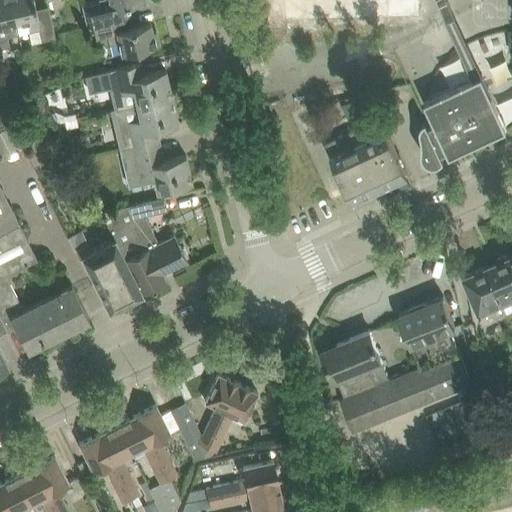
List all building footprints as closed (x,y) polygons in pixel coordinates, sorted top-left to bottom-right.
[(0,0),(0,55),(3,54),(2,47),(10,45),(8,34),(19,32),(11,0),(0,0)] [(11,0),(19,32),(30,29),(30,30),(38,28),(41,39),(56,36),(50,9),(37,12),(34,0),(11,0)] [(99,0),(100,1),(82,5),(87,25),(93,23),(120,17),(123,16),(122,9),(128,8),(127,2),(137,0),(99,0)] [(283,0),(283,16),(366,21),(365,0),(283,0)] [(120,17),(93,23),(96,38),(108,35),(109,43),(119,41),(122,53),(160,44),(157,29),(153,30),(151,22),(122,28),(120,17)] [(103,70),(85,74),(89,92),(107,88),(112,109),(172,95),(166,68),(144,73),(141,61),(122,66),(114,67),(103,70)] [(424,153),(427,156),(430,159),(432,159),(435,160),(439,159),(442,158),(444,155),(443,151),(448,148),(450,153),(507,125),(482,72),(425,100),(435,121),(430,123),(426,116),(423,119),(421,122),(421,124),(421,126),(423,136),(424,141),(423,148),(424,152),(424,153)] [(364,94),(342,104),(350,121),(371,111),(364,94)] [(112,109),(121,148),(159,139),(157,127),(178,122),(172,95),(112,109)] [(56,111),(52,114),(53,123),(66,120),(76,118),(75,113),(65,115),(56,111)] [(376,188),(384,184),(382,181),(404,171),(406,174),(408,173),(381,116),(325,142),(352,199),(354,198),(353,195),(374,184),(376,188)] [(76,118),(66,120),(67,128),(78,126),(76,118)] [(0,130),(0,313),(8,329),(9,330),(10,330),(8,326),(15,323),(28,348),(60,332),(67,328),(72,326),(75,325),(80,322),(90,317),(72,282),(54,291),(23,307),(5,271),(37,255),(26,233),(19,220),(0,181),(0,157),(11,152),(0,130)] [(159,139),(121,148),(127,176),(139,173),(141,181),(155,178),(157,190),(192,181),(186,154),(164,158),(159,139)] [(101,210),(115,237),(142,291),(167,278),(163,272),(188,259),(186,256),(189,255),(184,245),(181,246),(174,232),(158,240),(145,214),(142,201),(101,210)] [(82,229),(68,236),(74,249),(88,242),(82,229)] [(142,291),(115,237),(83,253),(101,289),(110,307),(112,306),(111,303),(119,299),(120,302),(142,291)] [(497,260),(488,264),(504,300),(511,296),(511,259),(510,255),(508,255),(506,254),(498,258),(497,260)] [(504,300),(488,264),(465,275),(475,298),(471,300),(476,326),(508,312),(502,301),(504,300)] [(414,342),(423,366),(460,351),(451,327),(456,325),(444,295),(400,313),(412,343),(414,342)] [(338,377),(346,397),(391,379),(371,329),(323,349),(335,378),(338,377)] [(391,379),(346,397),(343,398),(355,428),(472,380),(460,351),(423,366),(391,379)] [(207,446),(238,381),(219,371),(205,400),(216,405),(202,435),(186,401),(170,408),(195,458),(210,451),(207,446)] [(258,390),(238,381),(207,446),(216,450),(233,413),(245,418),(258,390)] [(156,403),(137,413),(166,470),(169,477),(170,477),(177,473),(174,466),(159,436),(170,430),(165,421),(156,403)] [(142,444),(161,481),(150,486),(155,499),(161,511),(172,511),(174,511),(180,498),(170,477),(169,477),(166,470),(137,413),(118,422),(132,450),(142,444)] [(511,450),(511,419),(485,426),(492,455),(511,450)] [(118,422),(99,432),(128,490),(131,496),(140,492),(136,485),(121,455),(132,450),(118,422)] [(99,432),(79,442),(89,460),(93,469),(104,464),(120,494),(123,501),(131,496),(128,490),(99,432)] [(459,440),(442,447),(447,460),(464,453),(459,440)] [(55,454),(36,464),(59,511),(69,511),(57,488),(69,482),(64,472),(55,454)] [(273,459),(243,465),(246,478),(206,487),(208,496),(278,480),(273,459)] [(59,511),(36,464),(17,474),(31,501),(41,496),(49,511),(59,511)] [(17,474),(0,482),(0,487),(12,511),(22,511),(20,507),(31,501),(17,474)] [(215,494),(208,496),(210,504),(211,505),(217,504),(250,496),(253,507),(283,500),(278,480),(215,494)] [(12,511),(0,487),(0,511),(12,511)] [(190,490),(186,501),(195,499),(204,497),(202,488),(190,490)] [(420,492),(397,497),(400,511),(415,511),(424,510),(420,492)] [(204,497),(195,499),(197,507),(210,504),(208,496),(204,497)] [(161,511),(155,499),(144,504),(147,511),(161,511)] [(253,507),(253,511),(285,511),(283,500),(253,507)]
